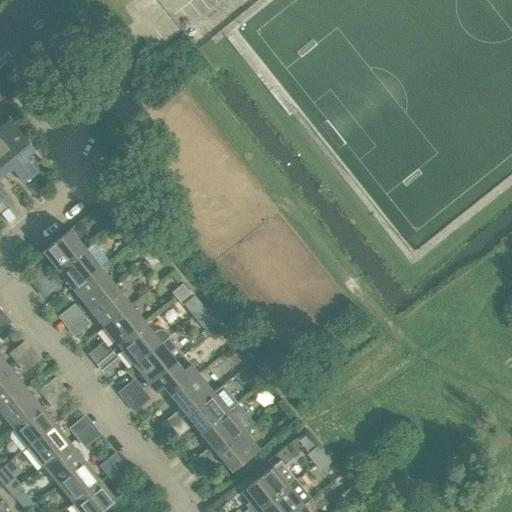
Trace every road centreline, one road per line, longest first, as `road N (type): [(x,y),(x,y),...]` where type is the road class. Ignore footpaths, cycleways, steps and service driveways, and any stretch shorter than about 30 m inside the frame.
road 1 (residential): [(0,254),(90,186),(51,139),(106,95),(117,69),(376,368)]
road 2 (residential): [(187,511),(0,275)]
road 3 (residential): [(511,265),(376,368)]
